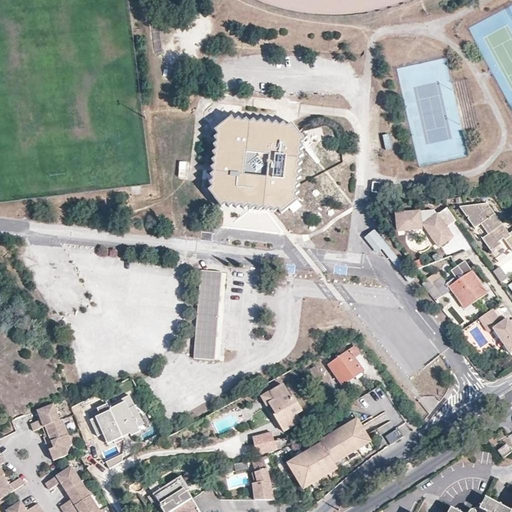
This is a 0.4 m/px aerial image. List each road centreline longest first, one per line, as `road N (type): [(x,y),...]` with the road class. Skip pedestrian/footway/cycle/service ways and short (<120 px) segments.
road 1 (secondary): [(484,413),(428,437),(323,511)]
road 2 (secondary): [(356,511),(463,437),(484,413)]
